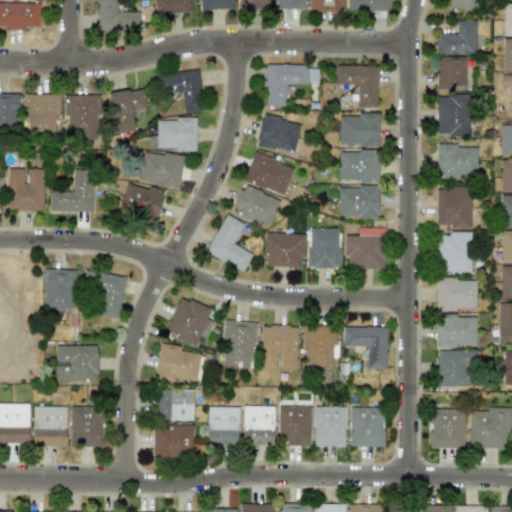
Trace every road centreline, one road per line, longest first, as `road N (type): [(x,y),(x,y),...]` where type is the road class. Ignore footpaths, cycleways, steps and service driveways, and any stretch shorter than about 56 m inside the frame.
road 1 (residential): [(0,481),(161,487),(248,474),(511,477)]
road 2 (residential): [(404,476),(408,43),(415,0)]
road 3 (residential): [(123,486),(132,334),(223,145),(234,38)]
road 4 (residential): [(0,238),(115,243),(245,292),(406,298)]
road 5 (residential): [(0,60),(107,58),(210,39),(408,43)]
